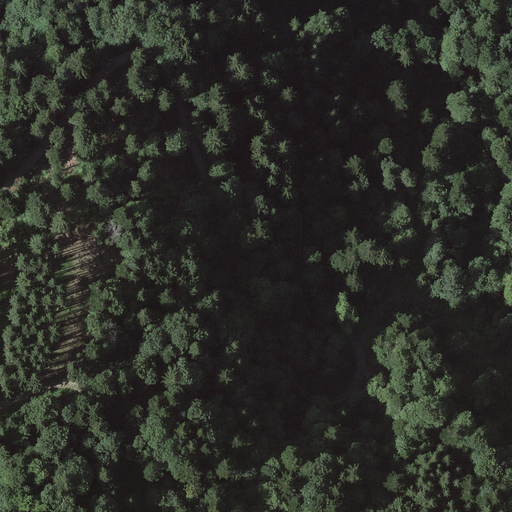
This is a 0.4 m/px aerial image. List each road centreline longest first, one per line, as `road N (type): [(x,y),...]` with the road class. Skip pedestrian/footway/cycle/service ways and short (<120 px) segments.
road 1 (track): [(0,193),(112,63),(133,50),(152,52),(166,66),(220,221),(235,294),(261,321),(308,400),(326,401),(348,387),(359,357),(355,344),(316,315),(297,271),(298,143),(278,0)]
road 2 (track): [(0,405),(47,384),(90,393),(133,448),(153,511)]
road 3 (track): [(355,344),(401,296),(417,297),(511,377)]
